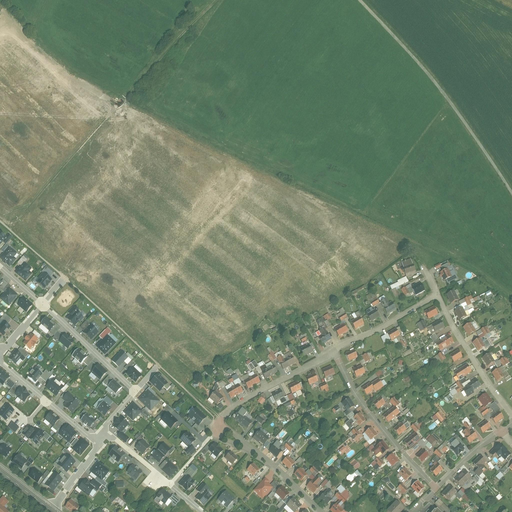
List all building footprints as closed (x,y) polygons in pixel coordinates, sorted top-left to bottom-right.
[(18,254),(9,247),(0,257),(0,258),(9,266),(18,254)] [(401,262),(406,276),(411,275),(411,273),(415,272),(411,258),(401,262)] [(35,269),(24,261),(16,273),(26,281),(35,269)] [(440,272),(444,281),(446,280),(447,283),(457,278),(453,270),(449,272),(447,269),(443,271),(440,272)] [(53,279),(44,272),(36,282),(45,289),(53,279)] [(408,282),(406,276),(397,280),(398,282),(390,286),(392,289),(408,282)] [(414,292),(416,295),(424,291),(420,283),(412,287),(410,284),(405,287),(409,294),(414,292)] [(400,289),(404,296),(408,293),(405,287),(400,289)] [(18,295),(9,288),(0,298),(9,306),(18,295)] [(481,300),(494,294),(492,289),(479,295),(481,300)] [(446,294),(450,304),(458,300),(454,291),(446,294)] [(34,305),(25,297),(18,305),(28,313),(34,305)] [(380,303),(387,315),(396,310),(391,302),(389,304),(386,299),(380,303)] [(67,312),(71,316),(76,310),(76,311),(78,310),(74,306),(67,312)] [(424,311),(428,319),(438,314),(434,306),(424,311)] [(454,311),(459,320),(469,315),(467,311),(465,312),(462,307),(454,311)] [(76,311),(76,310),(71,316),(67,319),(74,326),(83,317),(76,311)] [(375,310),(366,315),(371,322),(379,317),(375,310)] [(351,321),(355,329),(364,325),(359,317),(361,315),(359,311),(354,314),(357,318),(351,321)] [(56,324),(46,316),(40,324),(49,331),(55,324),(56,324)] [(444,328),(440,320),(426,327),(430,335),(444,328)] [(11,326),(3,321),(0,325),(0,334),(3,337),(11,326)] [(79,328),(83,331),(89,325),(85,321),(79,328)] [(463,328),(468,336),(475,331),(470,323),(463,328)] [(60,328),(55,324),(49,331),(49,332),(54,336),(58,332),(60,328)] [(98,332),(90,324),(89,325),(83,331),(82,332),(91,341),(98,332)] [(334,329),(339,337),(348,331),(343,324),(334,329)] [(99,337),(102,340),(107,335),(111,332),(107,328),(99,337)] [(318,338),(322,345),(331,340),(324,328),(319,331),(321,336),(318,338)] [(395,328),(387,333),(387,334),(390,339),(391,341),(395,338),(398,343),(399,342),(401,346),(405,344),(399,334),(396,328),(395,328)] [(34,332),(31,336),(38,341),(41,337),(34,332)] [(58,342),(63,336),(58,332),(54,336),(52,338),(58,343),(58,342)] [(298,337),(300,343),(308,339),(306,333),(298,337)] [(74,341),(65,334),(63,336),(58,342),(67,350),(74,341)] [(390,339),(387,334),(381,337),(383,343),(390,339)] [(25,342),(23,344),(30,350),(32,347),(33,348),(36,344),(35,344),(38,341),(31,336),(31,335),(29,338),(27,337),(24,340),(25,342)] [(107,335),(102,340),(95,347),(104,355),(116,343),(107,335)] [(436,343),(440,351),(453,343),(449,335),(439,341),(436,343)] [(472,343),(478,351),(484,347),(486,349),(491,345),(487,340),(483,342),(480,338),(472,343)] [(299,349),(303,357),(312,352),(308,344),(299,349)] [(21,347),(17,351),(22,355),(25,357),(28,353),(21,347)] [(44,351),(51,357),(54,354),(48,348),(44,351)] [(17,351),(15,349),(7,359),(15,365),(22,355),(17,351)] [(87,357),(79,349),(72,356),(81,364),(82,362),(87,357)] [(271,350),(268,351),(269,355),(267,355),(270,361),(275,359),(271,350)] [(458,350),(449,355),(453,363),(462,358),(458,350)] [(121,351),(111,361),(118,368),(128,357),(121,351)] [(354,351),(345,355),(348,362),(357,358),(354,351)] [(359,362),(361,366),(373,360),(370,353),(362,356),(364,360),(359,362)] [(482,358),(487,366),(495,362),(489,353),(482,358)] [(93,360),(88,355),(87,357),(82,362),(87,366),(92,361),(93,360)] [(276,359),(282,370),(295,363),(291,356),(283,360),(281,356),(276,359)] [(97,366),(92,361),(87,366),(86,368),(91,372),(97,366)] [(124,368),(128,372),(132,367),(134,365),(130,362),(124,368)] [(259,368),(265,379),(277,373),(273,366),(271,362),(265,365),(265,364),(259,368)] [(107,372),(98,364),(97,366),(91,372),(100,381),(107,372)] [(463,377),(471,372),(467,365),(454,373),(459,381),(464,378),(463,377)] [(352,370),(356,378),(365,373),(361,366),(352,370)] [(142,375),(132,367),(128,372),(126,374),(135,383),(142,375)] [(322,371),(325,378),(334,374),(331,367),(322,371)] [(10,376),(0,368),(0,382),(2,385),(4,383),(7,379),(10,376)] [(42,374),(35,368),(27,377),(35,383),(40,377),(42,374)] [(491,373),(497,382),(504,377),(505,379),(509,376),(506,371),(501,374),(498,369),(491,373)] [(379,370),(374,373),(377,378),(382,375),(379,370)] [(45,371),(42,374),(40,377),(45,382),(51,375),(45,371)] [(168,382),(158,373),(150,383),(159,391),(168,382)] [(306,378),(309,386),(318,381),(315,374),(306,378)] [(244,382),(248,389),(260,383),(255,375),(244,382)] [(107,387),(113,380),(108,376),(102,383),(107,387)] [(64,387),(54,378),(46,388),(56,396),(64,387)] [(15,385),(7,379),(4,383),(11,389),(15,385)] [(362,388),(366,395),(374,390),(375,392),(383,387),(378,379),(370,384),(370,383),(362,388)] [(463,390),(467,397),(473,393),(472,391),(480,386),(476,379),(470,382),(467,384),(469,386),(464,389),(463,390)] [(122,388),(113,380),(107,387),(107,388),(116,395),(122,388)] [(470,382),(469,380),(466,382),(461,384),(464,389),(469,386),(467,384),(470,382)] [(288,386),(291,394),(301,390),(297,382),(288,386)] [(226,391),(231,399),(242,392),(238,384),(226,391)] [(14,396),(14,395),(20,389),(15,385),(11,389),(9,392),(14,396)] [(14,395),(24,403),(30,396),(21,388),(20,389),(14,395)] [(145,391),(145,392),(147,390),(153,396),(155,394),(149,388),(145,391)] [(145,392),(138,400),(150,411),(159,402),(153,396),(147,390),(145,392)] [(280,390),(271,395),(275,402),(279,400),(281,405),(282,404),(286,402),(284,398),(280,390)] [(213,402),(217,405),(223,399),(215,392),(207,401),(211,405),(213,402)] [(71,414),(80,402),(68,393),(63,399),(63,400),(67,403),(64,407),(71,414)] [(483,406),(484,408),(485,407),(490,403),(492,402),(486,393),(478,399),(483,406)] [(106,397),(102,401),(109,407),(112,403),(106,397)] [(287,397),(284,398),(286,402),(282,404),(284,408),(291,405),(287,397)] [(372,403),(378,410),(385,404),(379,397),(372,403)] [(341,403),(347,411),(349,409),(355,406),(349,398),(341,403)] [(389,401),(394,407),(398,404),(393,398),(389,401)] [(109,407),(102,401),(96,409),(104,417),(111,409),(109,407)] [(142,410),(133,402),(123,412),(132,421),(140,414),(142,411),(142,410)] [(491,405),(490,403),(485,407),(488,411),(496,405),(494,402),(491,405)] [(497,404),(496,405),(488,411),(489,413),(491,416),(499,411),(501,410),(497,404)] [(0,412),(0,417),(6,423),(15,412),(12,410),(6,405),(0,412)] [(168,412),(170,414),(173,411),(167,405),(163,409),(167,413),(168,412)] [(383,416),(388,422),(399,414),(394,407),(383,416)] [(206,417),(197,408),(188,416),(196,424),(198,426),(199,425),(206,417)] [(232,418),(247,429),(252,423),(243,417),(247,412),(241,408),(238,413),(236,412),(232,418)] [(143,409),(142,410),(142,411),(140,414),(146,419),(150,415),(143,409)] [(291,409),(286,413),(289,418),(294,414),(291,409)] [(490,417),(495,424),(503,418),(499,411),(491,416),(490,417)] [(59,419),(50,412),(44,419),(53,427),(57,421),(59,419)] [(170,414),(168,412),(167,413),(160,420),(170,429),(178,421),(170,414)] [(355,416),(352,412),(346,416),(349,421),(355,416)] [(431,417),(433,421),(436,419),(439,423),(444,419),(438,412),(431,417)] [(96,421),(86,413),(80,421),(89,428),(90,428),(96,421)] [(355,421),(359,425),(365,421),(359,413),(355,416),(349,421),(345,424),(349,429),(350,428),(351,429),(353,427),(352,425),(351,426),(350,425),(355,421)] [(129,424),(121,417),(112,426),(120,433),(121,432),(129,424)] [(463,425),(466,429),(471,425),(466,418),(464,420),(466,422),(463,425)] [(96,421),(90,428),(93,430),(100,422),(96,420),(96,421)] [(437,420),(428,427),(430,430),(439,424),(437,420)] [(62,425),(57,421),(53,427),(52,428),(57,432),(62,425)] [(477,426),(483,434),(491,428),(486,421),(477,426)] [(8,428),(15,433),(19,428),(13,423),(8,428)] [(393,429),(398,436),(407,430),(406,429),(409,426),(407,423),(403,426),(400,423),(393,429)] [(198,426),(196,424),(192,428),(198,434),(203,429),(199,425),(198,426)] [(76,433),(66,425),(58,435),(68,443),(76,433)] [(27,438),(34,431),(28,426),(25,429),(21,434),(27,439),(27,438)] [(372,427),(364,433),(370,441),(378,435),(372,427)] [(42,435),(35,429),(34,431),(27,438),(36,445),(42,437),(43,436),(42,435)] [(252,439),(258,443),(259,442),(264,445),(267,442),(270,437),(260,429),(252,439)] [(355,429),(351,432),(355,437),(359,434),(355,429)] [(465,437),(469,443),(477,438),(472,431),(470,432),(468,430),(464,432),(463,430),(459,433),(463,439),(465,437)] [(44,432),(42,435),(43,436),(42,437),(47,441),(50,437),(44,432)] [(120,433),(117,437),(125,443),(129,438),(121,432),(120,433)] [(195,441),(186,433),(179,440),(188,448),(191,446),(195,441)] [(403,442),(409,449),(420,440),(414,433),(403,442)] [(429,434),(424,439),(432,446),(437,441),(429,434)] [(89,444),(81,437),(78,440),(72,447),(71,449),(80,456),(89,444)] [(417,444),(422,450),(424,448),(423,447),(428,443),(423,438),(417,444)] [(151,446),(143,439),(136,447),(143,454),(151,446)] [(164,442),(158,449),(166,456),(172,449),(164,442)] [(269,452),(276,458),(284,448),(277,442),(274,446),(269,451),(269,452)] [(371,451),(374,455),(379,451),(382,455),(388,449),(382,442),(374,448),(371,451)] [(13,449),(4,443),(0,448),(0,452),(6,458),(13,449)] [(208,450),(217,458),(223,451),(215,443),(210,449),(208,450)] [(287,443),(284,447),(290,452),(293,448),(287,443)] [(450,449),(456,456),(464,449),(460,446),(458,443),(450,449)] [(494,454),(499,459),(501,457),(504,461),(505,460),(510,455),(511,454),(500,443),(490,453),(492,456),(494,454)] [(125,454),(115,446),(108,455),(118,463),(125,454)] [(196,450),(191,446),(188,448),(184,453),(188,456),(189,455),(191,456),(196,450)] [(206,446),(201,453),(204,456),(208,450),(210,449),(206,446)] [(65,454),(69,457),(71,454),(64,449),(62,451),(65,454)] [(158,449),(152,456),(159,463),(166,456),(158,449)] [(434,453),(436,456),(439,458),(442,455),(440,453),(441,452),(438,449),(434,453)] [(416,456),(422,463),(429,456),(422,450),(416,456)] [(225,459),(232,465),(238,459),(230,453),(225,459)] [(29,461),(18,454),(12,463),(22,470),(29,461)] [(69,457),(65,454),(57,464),(61,467),(66,472),(74,462),(69,457)] [(386,459),(392,467),(394,465),(398,462),(392,454),(386,459)] [(435,463),(436,464),(440,460),(439,458),(436,456),(432,461),(434,463),(435,463)] [(478,469),(482,473),(487,469),(483,465),(486,462),(480,456),(472,463),(478,469)] [(369,464),(372,467),(376,463),(379,467),(383,463),(377,457),(369,464)] [(282,463),(289,469),(294,464),(287,458),(282,463)] [(353,459),(348,464),(355,470),(359,465),(353,459)] [(178,469),(169,461),(162,470),(171,478),(178,469)] [(109,471),(98,462),(90,472),(96,477),(101,481),(102,480),(109,471)] [(434,466),(429,470),(435,477),(442,470),(436,464),(435,463),(434,463),(433,465),(434,466)] [(143,472),(134,464),(127,472),(136,480),(143,472)] [(247,470),(255,478),(258,475),(256,473),(259,470),(252,464),(247,470)] [(508,469),(505,466),(499,472),(502,474),(508,469)] [(44,474),(35,467),(28,476),(37,483),(44,474)] [(309,471),(314,477),(318,472),(313,467),(309,471)] [(399,474),(405,481),(411,475),(405,468),(399,474)] [(294,475),(301,481),(306,475),(300,469),(294,475)] [(482,473),(478,469),(474,473),(476,475),(479,478),(479,477),(483,474),(482,473)] [(471,478),(464,470),(454,480),(461,488),(471,478)] [(349,483),(356,476),(351,471),(344,479),(349,483)] [(62,480),(53,473),(44,485),(53,492),(62,480)] [(195,481),(188,475),(179,485),(187,491),(195,481)] [(101,481),(96,477),(94,479),(104,487),(107,484),(102,480),(101,481)] [(265,478),(254,491),(263,499),(270,490),(272,488),(270,486),(267,484),(269,482),(265,478)] [(307,486),(314,493),(319,487),(316,485),(319,481),(316,478),(313,482),(312,481),(307,486)] [(90,484),(84,480),(77,489),(88,497),(94,489),(95,488),(90,484)] [(93,480),(90,484),(95,488),(94,489),(97,491),(101,486),(93,480)] [(324,487),(327,490),(328,490),(333,485),(330,481),(329,483),(324,487)] [(411,487),(419,496),(423,492),(421,491),(424,488),(417,481),(411,487)] [(274,482),(270,486),(272,488),(270,490),(272,492),(278,486),(274,482)] [(397,488),(403,494),(407,490),(402,484),(397,488)] [(449,486),(441,494),(448,501),(456,493),(449,486)] [(275,493),(283,500),(289,494),(281,487),(275,493)] [(382,500),(385,497),(376,488),(373,491),(382,500)] [(162,489),(155,497),(164,505),(167,501),(171,496),(162,489)] [(206,492),(204,489),(195,498),(203,505),(211,497),(206,492)] [(236,498),(227,490),(218,500),(227,508),(236,498)] [(320,498),(327,505),(332,500),(330,498),(333,495),(328,490),(327,490),(320,498)] [(460,491),(457,494),(467,503),(470,500),(464,495),(460,491)] [(338,492),(335,496),(339,501),(343,504),(347,500),(338,492)] [(172,495),(171,496),(167,501),(175,507),(180,501),(172,495)] [(0,511),(7,511),(3,508),(8,502),(2,497),(0,499),(0,511)] [(65,506),(73,511),(78,505),(70,499),(65,506)] [(287,506),(293,511),(295,511),(301,506),(293,499),(287,506)] [(439,499),(435,503),(439,507),(443,503),(439,499)] [(330,511),(331,511),(342,511),(339,509),(343,505),(343,504),(339,501),(330,511)] [(386,511),(387,511),(401,511),(404,509),(396,501),(386,511)]
